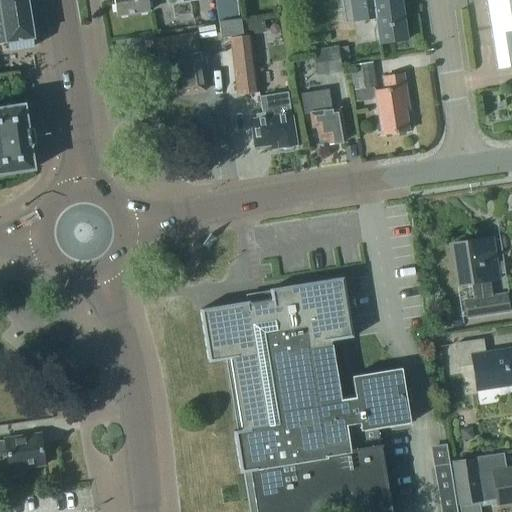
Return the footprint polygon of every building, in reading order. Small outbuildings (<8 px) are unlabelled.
[(0,0),(0,44),(33,39),(26,0),(0,0)] [(113,0),(115,17),(150,12),(148,0),(170,0),(171,4),(199,0),(215,0),(218,21),(238,18),(235,0),(113,0)] [(340,0),(344,25),(377,20),(381,45),(406,41),(399,0),(384,2),(383,0),(340,0)] [(511,0),(487,0),(498,68),(511,66),(511,0)] [(241,21),(220,23),(222,39),(243,36),(242,25),(241,21)] [(263,21),(242,25),(243,36),(265,33),(263,21)] [(197,27),(199,38),(216,35),(214,24),(197,27)] [(204,89),(196,34),(156,41),(165,95),(196,90),(204,89)] [(258,93),(251,38),(230,41),(237,96),(258,93)] [(312,52),(316,76),(342,72),(338,48),(312,52)] [(348,66),(352,90),(376,86),(372,62),(348,66)] [(377,93),(383,135),(409,132),(405,105),(409,104),(405,75),(385,78),(386,91),(377,93)] [(310,115),(312,128),(317,127),(319,139),(328,137),(330,145),(345,142),(340,111),(330,112),(327,92),(311,95),(310,92),(300,94),(304,116),(310,115)] [(256,127),(250,128),(253,147),(269,145),(276,144),(277,145),(277,148),(280,147),(283,150),(292,149),(295,145),(296,145),(291,115),(287,93),(259,98),(260,104),(262,114),(254,115),(255,119),(256,127)] [(29,145),(24,107),(0,109),(0,174),(32,170),(29,145)] [(497,280),(491,239),(454,244),(460,286),(471,284),(474,300),(464,301),(467,316),(508,310),(506,295),(491,297),(489,281),(497,280)] [(340,400),(331,345),(331,341),(352,338),(343,278),(269,290),(270,299),(259,300),(200,310),(208,361),(231,358),(234,379),(230,379),(234,405),(238,404),(242,430),(233,431),(239,472),(249,471),(254,511),(314,511),(314,510),(353,504),(354,511),(390,511),(377,429),(409,424),(401,369),(351,377),(354,398),(340,400)] [(473,364),(476,390),(511,384),(511,350),(485,354),(483,339),(454,344),(458,366),(473,364)] [(471,428),(459,430),(461,441),(472,439),(471,428)] [(3,439),(4,441),(0,441),(0,454),(6,454),(8,470),(44,465),(39,434),(3,439)] [(433,467),(449,464),(445,444),(430,446),(433,467)] [(452,460),(458,505),(495,500),(496,504),(511,501),(511,468),(505,469),(503,453),(452,460)] [(456,511),(449,464),(433,467),(440,511),(456,511)]
